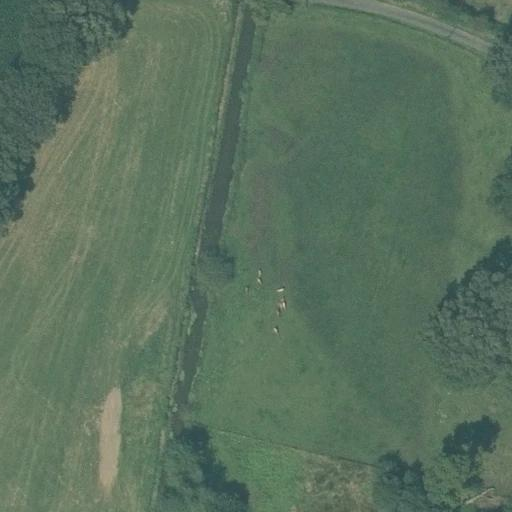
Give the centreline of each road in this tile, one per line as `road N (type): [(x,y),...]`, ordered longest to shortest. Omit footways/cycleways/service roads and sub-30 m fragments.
road 1 (track): [(511,62),(409,10),(336,0)]
road 2 (unclassified): [(62,0),(0,122)]
